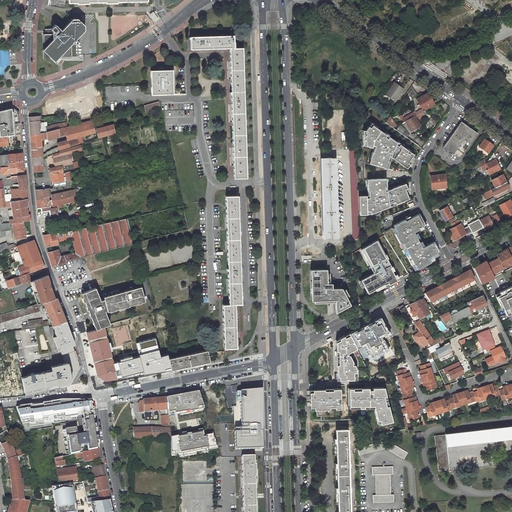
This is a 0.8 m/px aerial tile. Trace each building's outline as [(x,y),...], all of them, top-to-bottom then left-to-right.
[(413,12),(440,1),(440,0),(417,0),(409,3),(413,12)] [(469,15),(437,29),(441,38),(473,24),(469,15)] [(41,49),(43,51),(43,56),(49,56),(52,59),(57,56),(70,56),(71,41),(73,41),(76,44),(78,42),(75,39),(83,31),(84,26),(77,19),(72,19),(61,30),(55,24),(51,29),(47,28),(47,34),(43,34),(43,47),(41,49)] [(235,35),(191,36),(191,49),(230,48),(231,83),(231,91),(231,94),(232,100),(232,127),(233,142),(233,178),(247,178),(246,169),(246,165),(246,147),(246,145),(246,144),(245,126),(245,124),(245,122),(245,105),(245,103),(245,100),(244,83),(244,80),(244,78),(244,60),(244,59),(243,57),(243,48),(235,48),(235,35)] [(0,76),(8,66),(10,66),(9,58),(4,59),(3,51),(0,51),(0,76)] [(511,68),(502,62),(496,72),(511,82),(511,68)] [(174,68),(153,68),(153,93),(175,92),(174,68)] [(403,89),(395,83),(386,95),(394,101),(403,89)] [(417,94),(414,88),(408,91),(409,93),(407,95),(408,98),(417,94)] [(434,104),(428,93),(417,99),(422,109),(423,110),(434,104)] [(146,112),(153,110),(160,108),(159,101),(144,105),(146,112)] [(0,111),(0,119),(0,124),(0,128),(1,128),(2,136),(3,136),(7,135),(8,137),(11,137),(11,135),(20,134),(18,112),(13,109),(0,111)] [(413,112),(402,117),(405,121),(415,116),(415,115),(413,112)] [(397,125),(390,115),(386,121),(394,127),(397,125)] [(411,131),(420,126),(415,116),(405,121),(411,131)] [(68,127),(64,128),(65,135),(66,141),(69,140),(78,138),(81,138),(97,133),(97,130),(94,119),(68,127)] [(39,123),(39,121),(30,122),(31,135),(43,133),(47,132),(50,131),(49,127),(47,128),(46,127),(45,128),(44,123),(39,123)] [(477,132),(461,121),(444,147),(459,158),(477,132)] [(418,156),(371,122),(365,131),(363,130),(364,145),(373,148),(390,169),(393,159),(394,157),(411,170),(418,156)] [(99,139),(116,135),(114,126),(97,130),(97,133),(99,139)] [(48,139),(59,137),(65,135),(64,128),(59,130),(50,131),(47,132),(48,139)] [(32,150),(42,148),(41,140),(44,140),(43,133),(31,135),(32,150)] [(79,145),(78,138),(69,140),(70,147),(79,145)] [(494,145),(485,138),(479,146),(488,153),(494,145)] [(69,140),(66,141),(58,143),(59,146),(59,150),(70,147),(69,140)] [(61,156),(71,154),(82,151),(81,145),(60,151),(60,153),(61,156)] [(59,146),(42,156),(43,159),(49,155),(58,152),(58,150),(59,150),(59,146)] [(42,156),(42,148),(32,150),(33,157),(42,156)] [(350,150),(352,237),(359,237),(357,153),(357,150),(350,150)] [(7,155),(8,165),(16,164),(16,163),(23,161),(22,153),(7,155)] [(488,174),(499,168),(494,159),(496,158),(493,153),(485,163),(480,166),(482,170),(487,167),(487,169),(486,169),(488,174)] [(65,181),(64,174),(63,172),(75,169),(74,163),(73,163),(73,162),(71,154),(61,156),(54,158),(55,165),(56,167),(54,167),(50,168),(52,181),(54,183),(65,181)] [(43,159),(42,156),(33,157),(34,166),(43,166),(43,159)] [(336,158),(322,158),(322,159),(323,175),(323,176),(323,177),(323,197),(323,198),(323,199),(324,219),(324,220),(324,222),(324,238),(338,238),(336,158)] [(485,163),(483,159),(474,165),(476,168),(480,166),(485,163)] [(8,170),(17,169),(17,173),(24,171),(23,161),(16,163),(16,164),(8,165),(8,167),(8,170)] [(2,176),(17,173),(17,169),(8,170),(8,167),(1,169),(2,176)] [(445,186),(444,173),(430,175),(432,188),(438,188),(438,187),(445,186)] [(505,181),(501,174),(490,180),(494,187),(505,181)] [(26,199),(25,189),(26,189),(25,176),(11,178),(6,179),(7,181),(18,180),(19,190),(9,192),(10,197),(4,198),(4,203),(11,202),(26,199)] [(383,186),(383,178),(361,178),(361,192),(355,192),(355,194),(353,194),(353,215),(356,217),(362,216),(409,197),(403,181),(400,180),(383,186)] [(494,187),(483,192),(486,199),(508,187),(505,181),(494,187)] [(28,215),(27,206),(26,199),(11,202),(4,203),(4,198),(2,189),(0,189),(0,208),(12,206),(12,210),(7,211),(9,223),(12,223),(21,221),(20,216),(28,215)] [(51,189),(36,189),(37,199),(49,197),(51,197),(50,191),(51,191),(51,189)] [(70,191),(52,196),(52,201),(59,200),(71,197),(70,191)] [(71,197),(59,200),(52,201),(49,201),(50,207),(52,206),(59,205),(59,207),(63,206),(62,204),(73,202),(73,205),(76,205),(75,196),(71,197)] [(238,196),(225,196),(225,209),(226,214),(226,230),(226,241),(227,252),(227,268),(228,273),(228,279),(228,305),(222,305),(223,340),(224,348),(237,348),(236,334),(235,319),(235,314),(235,308),(235,305),(242,305),(238,196)] [(37,199),(38,208),(42,207),(50,207),(49,201),(49,197),(37,199)] [(510,199),(499,205),(505,216),(511,212),(511,200),(511,201),(510,199)] [(38,208),(39,218),(50,216),(50,210),(42,210),(42,207),(38,208)] [(58,207),(50,208),(50,207),(42,207),(42,210),(50,210),(50,216),(58,215),(58,207)] [(94,207),(84,209),(85,217),(95,215),(98,214),(97,207),(94,207)] [(452,217),(447,207),(440,210),(445,221),(452,217)] [(425,226),(419,214),(391,228),(392,230),(415,270),(430,262),(428,259),(439,252),(433,241),(421,247),(414,233),(425,226)] [(493,226),(488,216),(479,220),(483,227),(484,230),(493,226)] [(47,247),(59,244),(59,242),(72,239),(75,252),(60,255),(58,250),(48,252),(53,266),(67,263),(66,261),(85,256),(134,243),(128,218),(97,225),(64,232),(56,233),(50,233),(46,234),(43,235),(47,247)] [(478,218),(468,224),(472,232),(483,227),(479,220),(478,218)] [(451,235),(453,240),(465,233),(458,219),(450,223),(452,227),(450,228),(453,234),(451,235)] [(26,237),(22,221),(21,221),(12,223),(15,240),(26,237)] [(0,238),(5,237),(4,231),(11,230),(9,223),(1,224),(0,223),(0,238)] [(387,236),(378,241),(397,279),(415,270),(392,230),(386,233),(387,236)] [(33,239),(18,245),(25,265),(41,259),(33,239)] [(397,279),(378,241),(360,250),(373,274),(361,281),(368,295),(397,279)] [(0,252),(9,250),(16,247),(14,244),(9,246),(7,243),(0,245),(0,252)] [(498,257),(503,267),(511,262),(511,260),(506,249),(496,254),(498,257)] [(492,273),(503,267),(498,257),(486,263),(492,273)] [(25,265),(19,268),(18,266),(21,277),(28,273),(44,267),(41,259),(25,265)] [(477,269),(483,281),(493,276),(492,273),(486,263),(485,260),(476,265),(477,269)] [(326,269),(311,270),(311,300),(313,300),(336,300),(335,312),(349,304),(341,289),(332,288),(331,283),(327,283),(326,272),(326,269)] [(469,269),(424,292),(428,299),(429,300),(473,277),(469,269)] [(21,277),(6,281),(6,282),(8,288),(10,288),(30,281),(31,281),(28,273),(21,277)] [(36,279),(33,280),(35,286),(32,286),(33,291),(35,291),(36,294),(35,294),(36,298),(38,297),(40,303),(43,302),(54,298),(52,291),(51,291),(49,283),(50,283),(47,275),(36,279)] [(95,286),(80,291),(82,295),(96,289),(95,288),(95,286)] [(100,299),(98,294),(84,300),(95,328),(108,324),(110,324),(107,316),(105,310),(107,309),(107,310),(129,305),(144,301),(140,286),(103,295),(104,297),(100,299)] [(511,286),(495,293),(504,317),(511,314),(511,316),(511,286)] [(98,294),(96,289),(82,295),(84,300),(98,294)] [(424,306),(426,304),(424,301),(428,299),(424,292),(413,298),(415,301),(424,315),(429,312),(424,306)] [(452,322),(476,311),(475,309),(479,307),(481,306),(485,304),(480,292),(467,299),(470,304),(449,314),(452,322)] [(43,302),(53,326),(54,326),(60,324),(59,323),(65,321),(56,298),(54,298),(43,302)] [(410,310),(414,315),(417,314),(419,318),(424,315),(415,301),(410,304),(413,308),(410,310)] [(38,304),(0,314),(0,321),(0,322),(39,311),(38,304)] [(406,311),(404,307),(402,304),(397,306),(402,315),(407,312),(406,311)] [(481,306),(479,307),(475,309),(476,311),(476,312),(487,307),(485,304),(481,306)] [(372,377),(408,360),(384,313),(348,332),(372,377)] [(41,319),(28,321),(28,324),(21,325),(22,329),(35,327),(43,325),(47,325),(46,320),(42,321),(41,319)] [(433,340),(419,320),(414,323),(419,330),(430,346),(441,340),(438,337),(433,340)] [(73,344),(65,321),(59,323),(60,324),(54,326),(57,336),(53,337),(58,349),(60,349),(71,345),(73,344)] [(105,326),(86,331),(97,374),(105,380),(117,378),(114,362),(105,326)] [(413,334),(419,344),(422,342),(425,348),(430,346),(419,330),(413,334)] [(477,334),(479,341),(481,341),(484,348),(491,345),(494,344),(488,330),(477,334)] [(348,353),(357,348),(356,347),(348,332),(342,336),(336,340),(337,380),(357,380),(357,368),(349,355),(348,353)] [(161,356),(155,337),(136,342),(140,355),(133,357),(132,355),(120,358),(121,360),(114,362),(117,378),(171,369),(169,358),(168,354),(161,356)] [(62,355),(73,351),(71,345),(60,349),(62,355)] [(497,358),(502,355),(503,355),(498,345),(492,348),(489,349),(491,355),(484,358),(487,365),(495,361),(494,359),(497,358)] [(25,395),(70,386),(80,367),(73,351),(62,355),(66,364),(50,367),(52,370),(36,374),(36,373),(34,373),(30,373),(30,374),(28,375),(29,376),(22,377),(25,395)] [(206,351),(169,358),(171,369),(208,362),(206,351)] [(16,353),(8,354),(9,362),(18,360),(16,353)] [(420,377),(431,374),(427,362),(419,364),(420,369),(419,369),(420,374),(419,374),(420,377)] [(447,373),(450,379),(464,374),(459,362),(442,369),(444,374),(447,373)] [(400,381),(412,378),(410,373),(409,374),(408,370),(407,370),(405,366),(397,369),(400,381)] [(478,374),(474,368),(469,369),(473,376),(478,374)] [(435,386),(431,374),(420,377),(421,381),(422,380),(423,384),(425,384),(426,388),(435,386)] [(413,386),(412,382),(413,382),(412,378),(400,381),(404,393),(411,391),(413,390),(411,386),(413,386)] [(511,394),(511,384),(511,382),(508,383),(508,385),(504,386),(505,387),(501,388),(502,392),(503,397),(511,394)] [(486,384),(490,395),(502,392),(501,388),(499,383),(495,384),(495,383),(491,384),(490,383),(486,384)] [(475,390),(477,398),(478,399),(490,395),(486,384),(482,385),(483,387),(478,388),(479,389),(475,390)] [(237,385),(224,388),(228,407),(234,406),(233,392),(237,392),(237,385)] [(349,406),(349,408),(350,408),(374,408),(379,425),(393,422),(384,387),(372,387),(369,388),(364,388),(349,388),(348,388),(349,406)] [(340,394),(340,389),(337,389),(309,390),(310,410),(317,410),(341,409),(340,397),(340,395),(340,394)] [(461,390),(465,402),(468,401),(477,398),(475,390),(475,389),(471,390),(470,389),(466,390),(466,389),(461,390)] [(453,405),(465,402),(461,390),(457,391),(458,393),(454,394),(455,395),(450,396),(451,398),(453,405)] [(262,448),(261,391),(237,392),(233,392),(234,406),(235,449),(242,449),(262,448)] [(416,398),(414,394),(413,395),(411,391),(404,393),(403,393),(407,405),(418,402),(417,397),(416,398)] [(198,392),(166,398),(168,415),(204,408),(198,392)] [(168,415),(166,398),(144,400),(142,400),(143,412),(159,410),(160,413),(165,413),(165,415),(161,415),(162,426),(165,425),(165,428),(151,428),(152,439),(171,437),(169,426),(168,415)] [(441,411),(454,407),(453,405),(451,398),(447,399),(447,398),(443,399),(442,398),(438,399),(441,411)] [(441,411),(438,399),(434,400),(434,402),(430,403),(430,404),(426,406),(429,414),(441,411)] [(37,404),(15,407),(21,426),(84,416),(84,414),(94,412),(92,402),(66,401),(53,402),(37,404)] [(419,411),(418,407),(419,406),(418,402),(407,405),(411,418),(419,416),(418,412),(419,411)] [(98,436),(94,412),(84,414),(84,416),(85,424),(86,437),(98,436)] [(445,434),(434,435),(438,470),(449,469),(446,445),(511,437),(511,425),(445,433),(445,434)] [(74,431),(73,426),(68,426),(65,427),(68,437),(72,437),(76,436),(75,431),(74,431)] [(11,438),(7,432),(6,430),(6,427),(0,429),(0,430),(0,431),(2,433),(0,433),(0,444),(1,446),(8,441),(8,440),(10,439),(11,438)] [(15,427),(7,432),(11,438),(17,434),(17,433),(15,427)] [(150,428),(132,429),(133,431),(133,440),(152,439),(151,428),(150,428)] [(348,429),(336,429),(336,437),(334,437),(334,442),(336,442),(336,462),(334,462),(334,466),(336,466),(337,486),(335,486),(335,491),(337,491),(337,510),(335,511),(350,511),(351,510),(349,510),(349,491),(350,490),(350,486),(349,486),(348,466),(350,466),(350,462),(348,462),(348,442),(350,442),(350,437),(348,437),(348,429)] [(179,436),(171,437),(171,457),(218,448),(213,434),(204,436),(203,431),(196,432),(186,434),(179,436)] [(86,437),(85,437),(84,436),(82,435),(81,435),(76,436),(72,437),(73,442),(80,441),(83,452),(100,448),(98,436),(86,437)] [(7,460),(16,457),(16,458),(17,457),(27,454),(26,450),(23,452),(14,455),(13,450),(8,441),(1,446),(4,451),(7,459),(7,460)] [(384,441),(357,447),(359,454),(385,448),(384,441)] [(389,442),(385,448),(403,458),(406,452),(389,442)] [(85,462),(99,460),(98,454),(101,454),(100,448),(83,452),(76,454),(77,459),(84,457),(85,462)] [(254,456),(241,457),(242,511),(255,511),(255,498),(255,496),(255,494),(255,480),(256,480),(256,472),(256,471),(256,469),(255,461),(254,461),(254,456)] [(8,463),(11,487),(12,500),(24,501),(23,493),(22,491),(22,488),(19,472),(18,465),(16,458),(16,457),(7,460),(8,463)] [(56,467),(66,466),(64,461),(63,457),(54,459),(56,467)] [(96,478),(105,476),(103,466),(102,466),(92,467),(93,470),(91,470),(92,473),(95,472),(96,478)] [(392,466),(371,467),(371,474),(375,474),(375,495),(372,495),(372,502),(393,502),(393,494),(390,494),(389,474),(392,474),(392,466)] [(56,470),(59,485),(71,483),(75,482),(77,482),(76,467),(56,470)] [(110,500),(106,483),(105,476),(96,478),(99,497),(100,501),(110,500)] [(79,511),(75,482),(51,486),(55,511),(79,511)] [(26,511),(27,508),(26,508),(28,501),(24,501),(12,500),(10,503),(12,503),(11,507),(9,508),(8,511),(9,511),(26,511)] [(100,502),(91,503),(92,511),(112,511),(110,500),(100,501),(100,502)]
